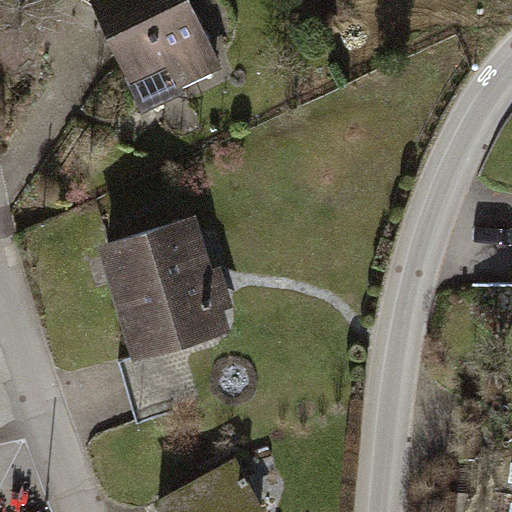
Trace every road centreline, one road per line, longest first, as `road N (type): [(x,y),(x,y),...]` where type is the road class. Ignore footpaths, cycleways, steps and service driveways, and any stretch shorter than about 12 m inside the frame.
road 1 (residential): [(511,68),(452,158),(422,273),(394,511)]
road 2 (residential): [(0,256),(86,511)]
